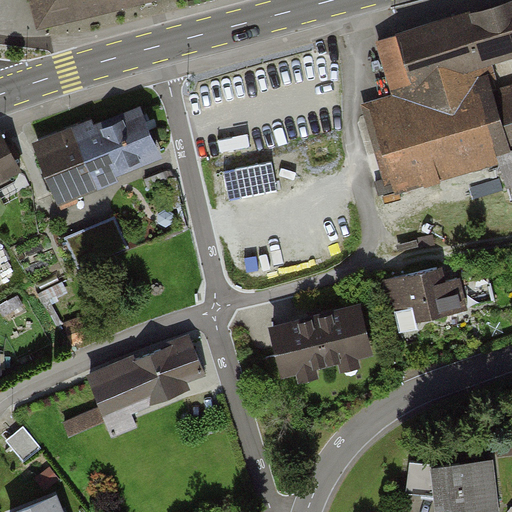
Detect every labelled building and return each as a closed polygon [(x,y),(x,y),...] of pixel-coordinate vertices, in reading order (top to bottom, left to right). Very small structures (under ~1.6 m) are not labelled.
[(38,0),(45,29),(173,0),(38,0)] [(511,3),(382,42),(398,94),(369,102),(396,195),(503,163),(511,192),(511,81),(504,84),(497,62),(511,57),(511,3)] [(141,111),(39,151),(59,202),(76,195),(73,187),(158,154),(141,111)] [(0,135),(0,177),(18,168),(0,135)] [(230,196),(279,191),(276,160),(227,165),(230,196)] [(127,248),(115,220),(67,241),(78,268),(127,248)] [(457,264),(391,280),(403,327),(469,311),(457,264)] [(369,305),(273,327),(285,377),(381,355),(369,305)] [(87,340),(80,320),(65,325),(72,345),(87,340)] [(194,334),(92,378),(110,420),(212,375),(194,334)] [(99,402),(65,416),(72,433),(106,420),(99,402)] [(41,447),(25,427),(8,440),(23,461),(41,447)] [(496,505),(491,460),(433,466),(433,463),(410,460),(407,490),(436,493),(437,511),(466,511),(466,510),(496,505)] [(64,511),(57,494),(11,511),(64,511)]
